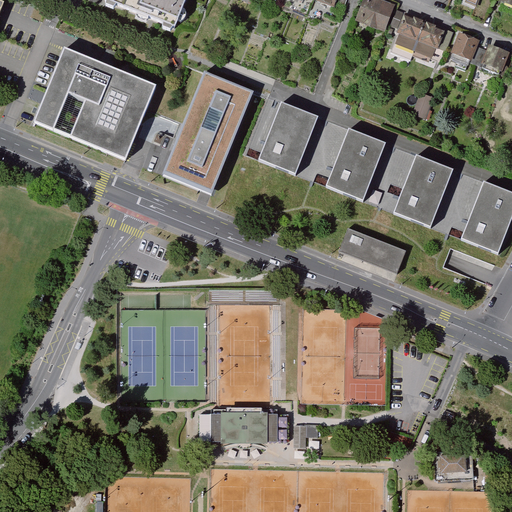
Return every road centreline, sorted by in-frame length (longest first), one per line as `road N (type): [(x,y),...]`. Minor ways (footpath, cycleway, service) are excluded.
road 1 (secondary): [(486,339),(132,196)]
road 2 (residential): [(511,188),(322,111),(317,101),(355,0)]
road 3 (unclassified): [(132,196),(33,404),(0,444)]
road 4 (secondary): [(132,196),(0,142)]
road 5 (residential): [(511,44),(396,0)]
